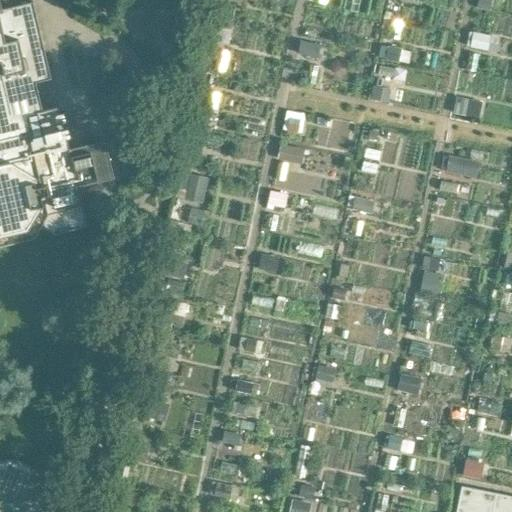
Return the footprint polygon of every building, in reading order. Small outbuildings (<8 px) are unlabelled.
[(477,0),(476,8),(489,11),(491,0),(477,0)] [(0,246),(33,239),(41,226),(53,233),(87,226),(82,206),(78,187),(114,178),(105,141),(106,141),(105,140),(74,147),(69,148),(59,106),(42,110),(41,106),(36,83),(51,79),(50,77),(41,37),(32,1),(10,6),(7,7),(5,7),(0,8),(0,246)] [(469,31),(466,45),(487,50),(490,36),(469,31)] [(300,41),(297,54),(317,58),(320,45),(300,41)] [(381,45),(379,57),(397,61),(400,49),(381,45)] [(375,86),(372,99),(388,102),(391,89),(375,86)] [(198,91),(196,102),(204,103),(205,93),(198,91)] [(457,97),(453,114),(471,118),(475,100),(457,97)] [(197,109),(193,125),(206,128),(209,111),(197,109)] [(287,110),(283,129),(298,132),(302,114),(287,110)] [(369,130),(367,139),(377,141),(379,132),(369,130)] [(116,139),(119,151),(136,147),(133,135),(116,139)] [(188,142),(184,160),(196,162),(200,144),(188,142)] [(280,144),(277,159),(295,163),(298,148),(280,144)] [(444,155),(441,170),(473,177),(476,162),(444,155)] [(180,170),(176,189),(185,191),(203,195),(206,175),(180,170)] [(270,191),(267,204),(284,207),(287,194),(270,191)] [(349,195),(347,206),(352,208),(351,209),(371,214),(374,201),(349,195)] [(511,253),(507,252),(503,268),(511,269),(511,253)] [(261,255),(259,269),(270,272),(273,257),(261,255)] [(424,256),(422,267),(436,270),(438,259),(424,256)] [(168,259),(165,274),(183,277),(186,263),(168,259)] [(423,273),(419,292),(434,295),(438,276),(423,273)] [(330,285),(328,298),(331,299),(331,301),(344,304),(347,286),(335,284),(334,286),(330,285)] [(168,297),(164,311),(165,311),(183,316),(186,302),(168,297)] [(498,313),(495,327),(508,330),(511,316),(498,313)] [(413,321),(411,329),(426,332),(428,324),(413,321)] [(511,338),(494,334),(491,348),(510,352),(511,340),(511,338)] [(247,338),(244,351),(254,353),(257,340),(247,338)] [(160,340),(157,353),(176,357),(179,344),(160,340)] [(313,367),(311,375),(316,376),(314,385),(330,388),(334,369),(318,366),(317,368),(313,367)] [(484,372),(483,381),(491,383),(493,374),(484,372)] [(399,375),(396,390),(414,394),(417,378),(399,375)] [(233,379),(230,390),(251,394),(254,383),(233,379)] [(147,397),(143,414),(163,420),(167,403),(147,397)] [(234,402),(231,413),(249,417),(252,406),(234,402)] [(225,431),(222,442),(234,445),(237,434),(225,431)] [(386,437),(384,446),(387,447),(387,449),(399,451),(402,438),(389,436),(389,437),(386,437)] [(138,448),(135,461),(145,463),(148,450),(138,448)] [(0,511),(42,511),(43,511),(45,505),(46,498),(46,492),(44,485),(42,479),(38,473),(33,468),(32,469),(28,466),(23,463),(19,461),(14,460),(8,460),(3,460),(0,460),(0,511)] [(212,481),(209,495),(229,499),(232,486),(212,481)] [(301,484),(298,497),(311,500),(314,487),(301,484)] [(511,511),(511,495),(461,485),(455,511),(511,511)] [(126,491),(124,504),(134,506),(137,493),(126,491)] [(291,499),(288,511),(307,511),(309,503),(291,499)]
